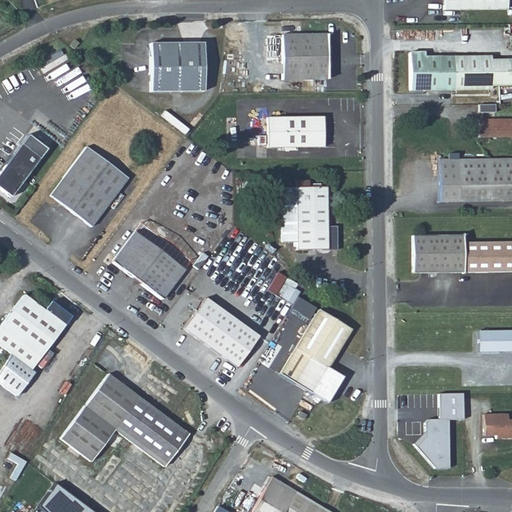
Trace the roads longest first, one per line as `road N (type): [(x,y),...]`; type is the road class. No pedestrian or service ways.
road 1 (residential): [(370,479),(381,367),(377,36),(367,11)]
road 2 (residential): [(367,11),(336,2),(119,7),(66,19),(0,50)]
road 3 (residential): [(255,422),(0,228)]
road 4 (unknown): [(145,339),(102,372),(64,420),(54,444),(57,464)]
road 5 (unknown): [(377,49),(511,43)]
road 6 (unknown): [(380,357),(511,357)]
road 7 (residential): [(370,479),(255,422)]
